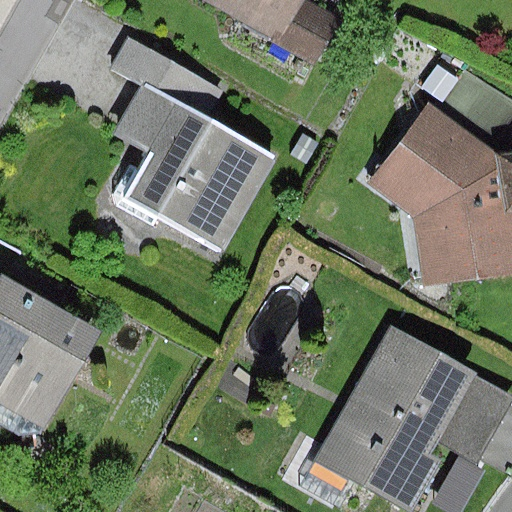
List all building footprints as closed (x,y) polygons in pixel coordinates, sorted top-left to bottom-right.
[(197,0),(314,64),(339,20),(307,2),(307,0),(197,0)] [(207,118),(222,91),(129,39),(112,70),(141,86),(175,105),(148,152),(139,169),(132,166),(116,193),(225,254),(279,158),(207,118)] [(446,103),(462,76),(440,62),(424,88),(446,103)] [(511,121),(511,100),(465,71),(462,76),(446,103),(502,137),(511,121)] [(175,105),(141,86),(115,133),(148,152),(175,105)] [(511,153),(499,155),(429,104),(369,185),(414,219),(425,288),(511,274),(511,153)] [(104,334),(3,276),(0,281),(0,404),(47,432),(104,334)] [(511,408),(511,392),(393,326),(318,459),(412,511),(414,511),(444,461),(433,455),(440,443),(480,465),(511,408)]
